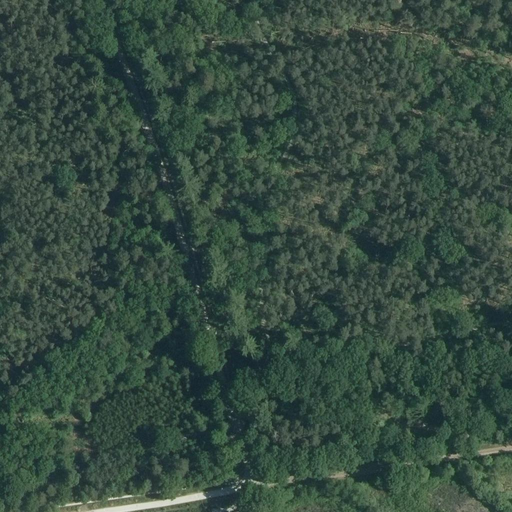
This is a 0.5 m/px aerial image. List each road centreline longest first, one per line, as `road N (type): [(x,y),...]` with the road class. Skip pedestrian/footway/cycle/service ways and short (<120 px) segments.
road 1 (track): [(251,487),(511,449)]
road 2 (track): [(99,511),(251,487)]
